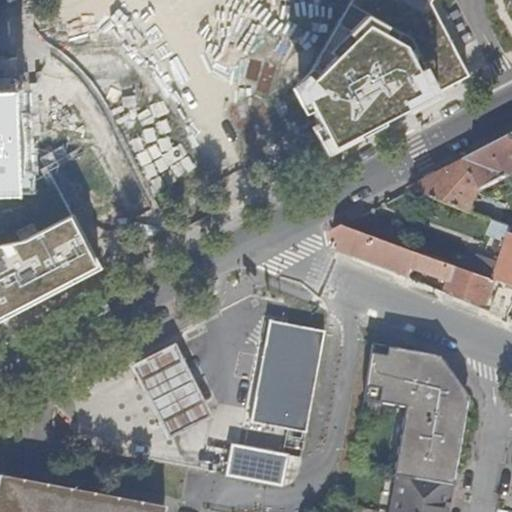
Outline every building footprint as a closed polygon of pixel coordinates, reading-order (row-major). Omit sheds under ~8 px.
[(62,0),(63,39),(326,34),(324,0),(62,0)] [(431,0),(352,0),(301,91),(332,148),(468,76),(429,3),(431,0)] [(6,92),(0,91),(0,193),(10,194),(6,92)] [(511,139),(509,139),(456,167),(411,190),(471,213),(479,192),(511,175),(511,139)] [(0,322),(109,271),(59,166),(10,194),(0,193),(0,322)] [(344,226),(396,246),(402,229),(365,215),(344,226)] [(503,286),(511,288),(511,228),(493,221),(489,230),(489,241),(499,244),(507,247),(500,267),(492,264),(483,261),(479,265),(478,267),(475,275),(496,283),(503,286)] [(496,283),(475,275),(464,271),(458,269),(396,246),(344,226),(331,233),(332,249),(365,263),(366,261),(411,278),(414,270),(452,284),(448,293),(488,307),(496,283)] [(499,244),(492,264),(500,267),(507,247),(499,244)] [(475,275),(478,267),(467,263),(464,271),(475,275)] [(511,288),(503,286),(491,314),(507,321),(511,310),(511,288)] [(306,431),(307,431),(327,329),(271,319),(266,345),(271,346),(261,395),(256,394),(251,420),(289,428),(288,434),(300,436),(301,430),(306,431)] [(176,342),(133,364),(170,437),(214,415),(176,342)] [(437,355),(372,344),(364,398),(406,405),(395,475),(397,475),(390,511),(446,511),(447,510),(444,509),(445,497),(449,498),(466,396),(455,381),(448,385),(443,377),(449,372),(437,355)] [(271,346),(266,345),(256,394),(261,395),(271,346)] [(451,375),(449,372),(443,377),(448,385),(455,381),(451,375)] [(301,456),(306,431),(301,430),(300,436),(288,434),(285,453),(301,456)] [(287,457),(232,447),(227,477),(281,487),(287,457)] [(0,474),(0,511),(164,511),(166,505),(0,474)] [(358,507),(355,497),(350,496),(348,506),(358,507)]
